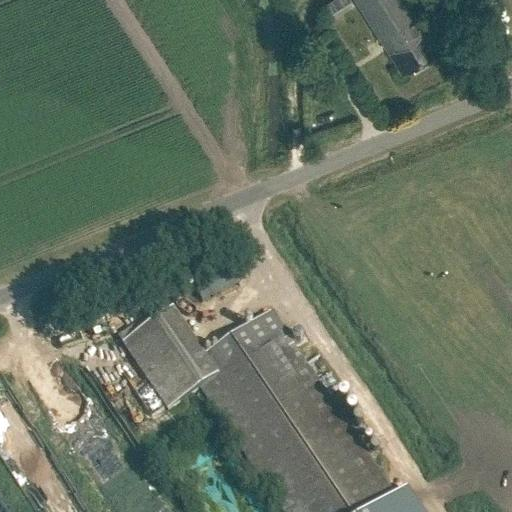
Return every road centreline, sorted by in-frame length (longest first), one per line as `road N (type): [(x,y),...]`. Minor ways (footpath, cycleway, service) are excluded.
road 1 (unclassified): [(0,296),(292,178)]
road 2 (unclassified): [(511,89),(292,178)]
